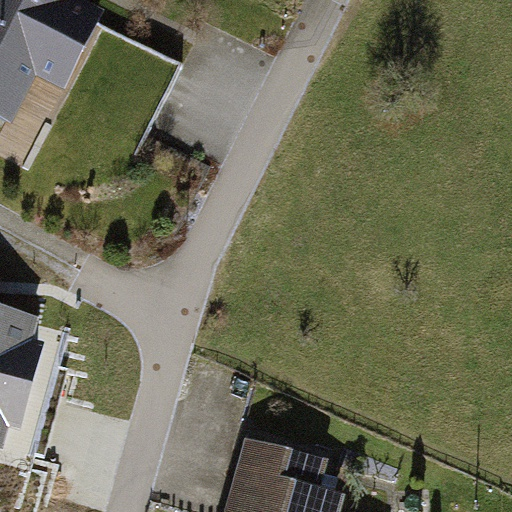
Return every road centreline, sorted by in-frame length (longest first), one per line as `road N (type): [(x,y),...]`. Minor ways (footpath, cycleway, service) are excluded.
road 1 (residential): [(330,0),(178,310),(128,511)]
road 2 (track): [(178,310),(0,215)]
